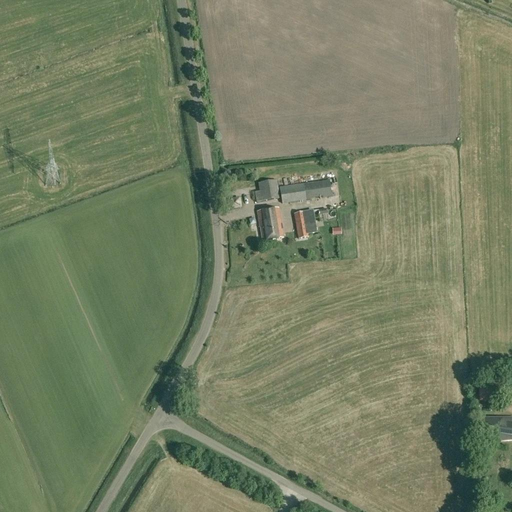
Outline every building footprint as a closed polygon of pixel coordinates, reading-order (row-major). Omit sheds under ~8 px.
[(257,203),(280,198),(277,180),(259,183),(261,192),(255,193),(257,203)] [(305,183),(279,187),(282,204),(308,200),(305,183)] [(263,242),(284,238),(279,208),(257,212),(263,242)] [(298,239),(309,238),(307,225),(316,224),(314,211),(294,214),(298,239)] [(480,401),(504,399),(503,383),(479,385),(480,401)] [(511,439),(511,433),(511,421),(483,422),(484,441),(511,439)]
